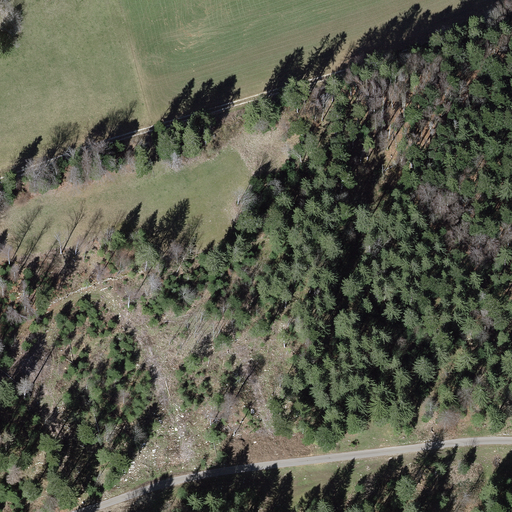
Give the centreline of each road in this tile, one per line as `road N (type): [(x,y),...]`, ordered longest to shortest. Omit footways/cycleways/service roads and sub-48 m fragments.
road 1 (track): [(0,174),(511,16)]
road 2 (unclassified): [(511,442),(256,468),(101,511)]
